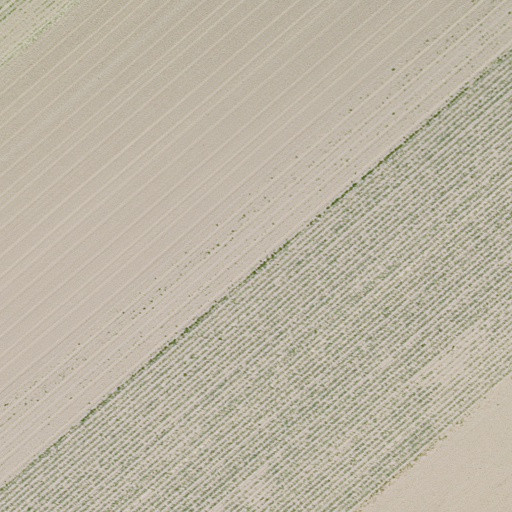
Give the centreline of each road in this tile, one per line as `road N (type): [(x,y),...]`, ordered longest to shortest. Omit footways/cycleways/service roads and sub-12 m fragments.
road 1 (motorway): [(126,511),(511,292)]
road 2 (motorway): [(267,0),(0,149)]
